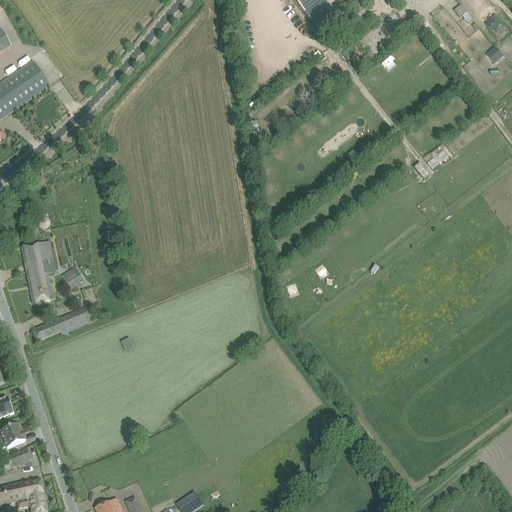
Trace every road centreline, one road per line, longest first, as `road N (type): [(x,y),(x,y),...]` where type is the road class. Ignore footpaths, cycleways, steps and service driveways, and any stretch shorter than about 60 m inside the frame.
road 1 (unclassified): [(0,179),(79,118),(177,0)]
road 2 (tertiary): [(72,511),(0,298)]
